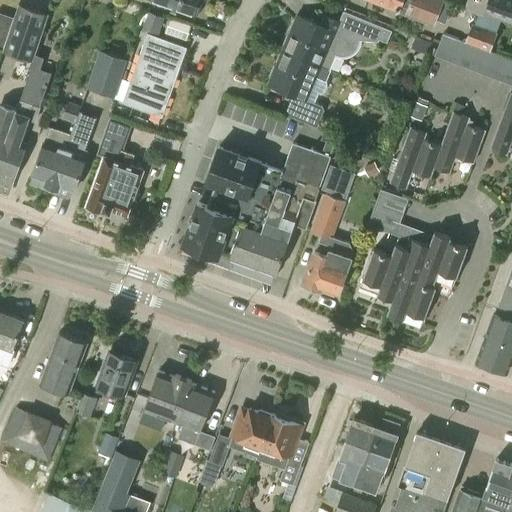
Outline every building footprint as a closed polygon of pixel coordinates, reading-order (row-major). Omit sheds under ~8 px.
[(115,0),(114,7),(120,9),(123,0),(122,0),(115,0)] [(153,0),(197,16),(202,2),(202,0),(153,0)] [(435,24),(444,0),(372,0),(408,13),(435,24)] [(511,0),(466,0),(464,8),(484,14),(484,13),(511,23),(511,0)] [(33,60),(49,13),(20,3),(15,17),(14,16),(3,50),(33,60)] [(0,48),(3,50),(14,16),(0,11),(0,48)] [(158,32),(163,17),(150,12),(145,27),(158,32)] [(299,16),(285,50),(322,66),(329,69),(329,68),(328,68),(333,55),(336,57),(340,57),(342,57),(346,57),(350,55),(352,55),(355,53),(358,50),(360,47),(362,43),(379,43),(380,40),(389,44),(394,32),(346,12),(341,23),(327,17),(324,27),(299,16)] [(170,19),(165,32),(186,39),(190,26),(170,19)] [(490,50),(497,31),(472,22),(465,40),(490,50)] [(448,59),(456,37),(446,33),(437,55),(448,59)] [(162,116),(187,47),(147,34),(123,103),(162,116)] [(413,47),(428,52),(431,43),(416,37),(413,47)] [(459,63),(467,42),(456,37),(448,59),(459,63)] [(470,68),(478,46),(467,42),(459,63),(470,68)] [(480,72),(489,50),(478,46),(470,68),(480,72)] [(115,97),(128,58),(99,49),(86,88),(115,97)] [(329,69),(322,66),(285,50),(270,85),(295,96),(287,114),(317,127),(324,111),(322,107),(314,103),(329,69)] [(492,76),(500,55),(489,50),(480,72),(492,76)] [(36,118),(40,106),(52,73),(41,69),(45,58),(37,55),(17,110),(0,157),(0,191),(8,194),(27,144),(19,141),(28,115),(36,118)] [(502,81),(511,59),(500,55),(492,76),(502,81)] [(511,84),(511,59),(502,81),(511,84)] [(511,98),(493,148),(508,154),(511,143),(511,98)] [(422,120),(427,105),(415,100),(410,116),(422,120)] [(62,118),(75,122),(79,110),(80,105),(69,101),(62,118)] [(458,103),(455,111),(463,114),(466,106),(458,103)] [(0,157),(17,110),(5,106),(0,120),(0,157)] [(70,135),(52,185),(60,187),(61,187),(73,191),(85,156),(84,156),(98,116),(79,110),(75,122),(70,135)] [(474,129),(467,126),(470,118),(455,112),(443,145),(435,167),(436,167),(451,173),(458,154),(473,160),(473,162),(475,163),(487,130),(475,126),(474,129)] [(110,118),(106,128),(128,135),(131,125),(110,118)] [(431,144),(424,141),(427,133),(412,127),(392,182),(408,188),(414,169),(431,175),(430,178),(432,178),(436,167),(435,167),(443,145),(432,141),(431,144)] [(52,185),(70,135),(51,128),(47,142),(44,141),(32,176),(45,180),(45,182),(52,185)] [(104,156),(87,205),(103,210),(104,205),(110,207),(110,209),(127,215),(143,170),(130,165),(134,154),(122,150),(101,143),(97,153),(104,156)] [(230,260),(276,277),(302,207),(313,211),(333,157),(293,143),(283,169),(219,146),(207,181),(215,184),(208,206),(199,202),(184,244),(219,256),(220,254),(231,258),(230,260)] [(365,166),(369,175),(378,171),(374,161),(365,166)] [(331,164),(322,189),(337,194),(346,170),(331,164)] [(382,190),(378,201),(399,209),(403,198),(382,190)] [(315,254),(305,283),(322,289),(323,287),(339,293),(351,259),(350,258),(353,249),(350,242),(331,236),(344,203),(341,202),(327,197),(314,231),(321,234),(319,241),(332,246),(330,251),(328,259),(315,254)] [(378,201),(373,212),(395,221),(399,209),(378,201)] [(395,221),(373,212),(369,224),(391,232),(395,221)] [(457,244),(450,242),(452,238),(435,232),(430,244),(421,270),(417,280),(433,286),(437,276),(455,282),(468,246),(458,242),(457,244)] [(421,270),(430,244),(410,237),(407,247),(412,250),(407,265),(421,270)] [(394,299),(407,265),(412,250),(407,247),(397,244),(392,257),(386,255),(387,252),(376,249),(363,286),(380,291),(379,294),(394,299)] [(423,323),(436,287),(433,286),(417,280),(421,270),(407,265),(394,299),(389,314),(405,319),(406,317),(423,323)] [(511,272),(499,308),(505,309),(502,318),(494,315),(477,361),(508,372),(511,361),(511,272)] [(0,344),(12,349),(23,319),(1,311),(0,314),(0,344)] [(70,392),(87,342),(58,332),(41,383),(70,392)] [(123,393),(135,360),(110,351),(102,371),(100,370),(95,383),(97,384),(95,389),(105,393),(107,387),(123,393)] [(173,375),(159,370),(144,409),(139,421),(154,427),(144,452),(162,458),(168,446),(173,433),(161,428),(166,417),(176,421),(191,380),(191,379),(175,374),(173,375)] [(200,430),(214,392),(206,390),(206,387),(192,382),(191,380),(176,421),(183,424),(178,437),(195,443),(200,430)] [(90,415),(97,396),(84,391),(76,410),(90,415)] [(257,410),(245,406),(243,405),(233,435),(231,439),(219,434),(209,460),(222,464),(230,445),(257,455),(261,446),(260,445),(272,413),(261,409),(257,410)] [(46,459),(61,427),(16,407),(2,439),(46,459)] [(288,461),(290,456),(301,423),(272,413),(260,445),(261,446),(257,455),(285,465),(280,479),(296,485),(303,466),(288,461)] [(395,432),(399,423),(383,417),(380,427),(375,425),(354,482),(376,490),(382,471),(383,471),(397,432),(395,432)] [(354,482),(375,425),(353,418),(340,456),(348,459),(341,478),(354,482)] [(112,456),(118,437),(106,432),(99,451),(112,456)] [(443,511),(454,481),(465,450),(416,433),(398,483),(403,485),(393,511),(443,511)] [(169,474),(178,450),(168,446),(162,458),(158,470),(169,474)] [(124,511),(131,494),(127,492),(140,459),(118,451),(94,511),(124,511)] [(508,502),(511,492),(511,483),(505,481),(511,463),(497,458),(484,493),(461,485),(452,511),(504,511),(508,502)] [(340,502),(335,511),(373,511),(376,505),(343,493),(340,502)] [(87,511),(89,509),(50,494),(43,511),(87,511)] [(146,511),(150,501),(131,494),(124,511),(146,511)]
